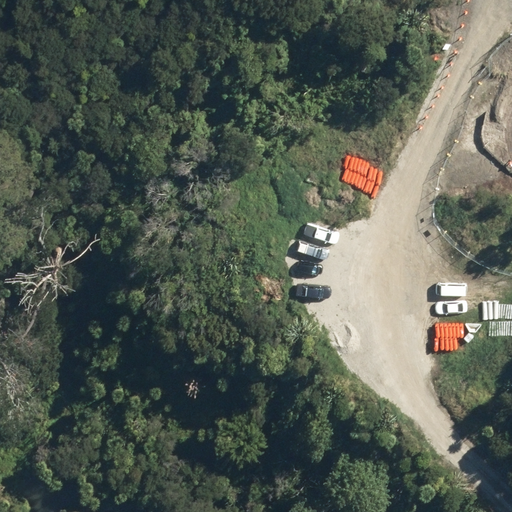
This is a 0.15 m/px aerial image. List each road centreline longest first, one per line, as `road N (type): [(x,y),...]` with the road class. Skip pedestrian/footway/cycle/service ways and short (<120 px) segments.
road 1 (track): [(511,507),(475,477),(430,420),(392,324),(389,277),(406,200),(491,8)]
road 2 (track): [(511,285),(391,303)]
